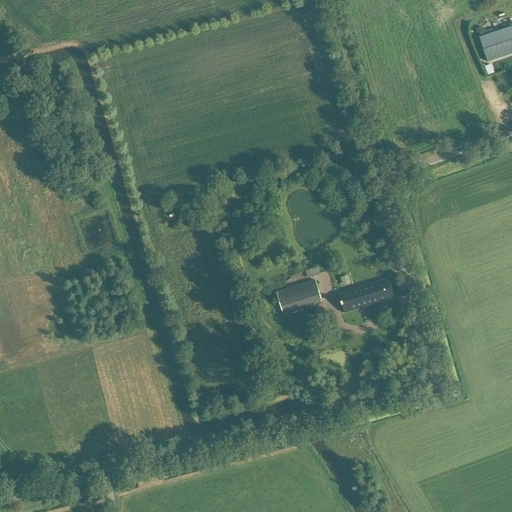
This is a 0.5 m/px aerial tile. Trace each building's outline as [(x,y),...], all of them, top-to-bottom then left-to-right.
[(480,37),(488,62),(511,53),(511,25),(495,31),(494,28),(479,33),(480,37)] [(489,74),(496,72),(493,63),(486,66),(489,74)] [(320,275),(317,267),(306,271),(308,278),(320,275)] [(389,279),(379,282),(340,293),(343,302),(346,312),(395,297),(389,279)] [(283,312),(322,300),(316,280),(277,292),(283,312)]
